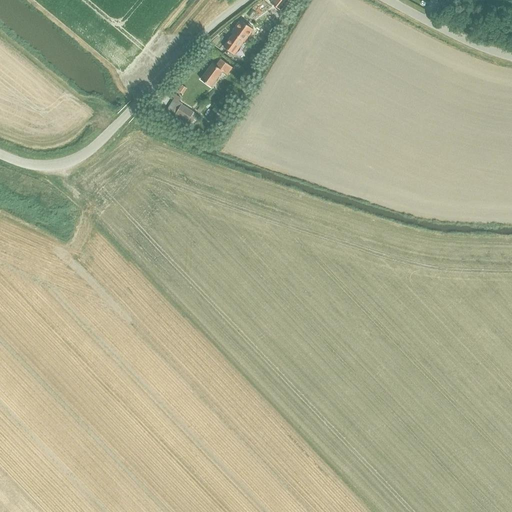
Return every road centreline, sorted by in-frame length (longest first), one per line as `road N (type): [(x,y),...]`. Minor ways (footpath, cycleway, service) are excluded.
road 1 (unclassified): [(0,154),(45,167),(76,158),(245,0)]
road 2 (unclassified): [(511,58),(387,0)]
